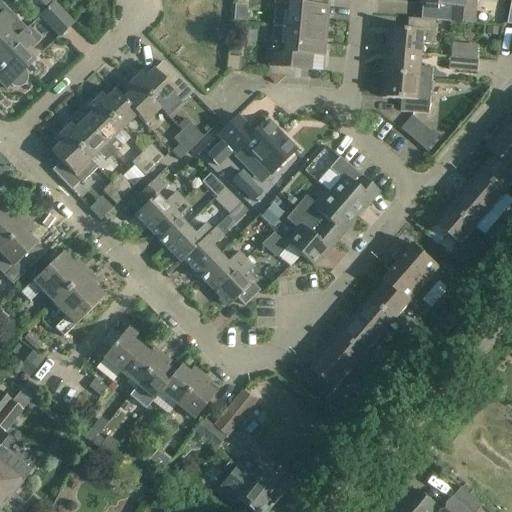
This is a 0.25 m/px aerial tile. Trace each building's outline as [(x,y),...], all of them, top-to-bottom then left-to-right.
[(276,0),(274,29),(327,34),(330,9),(329,9),(321,9),(322,0),(276,0)] [(450,8),(448,23),(474,26),(476,0),(422,0),(422,6),(450,8)] [(0,55),(26,30),(0,3),(0,55)] [(73,26),(53,5),(38,18),(59,40),(73,26)] [(388,31),(386,54),(422,57),(423,47),(435,48),(436,35),(437,23),(409,20),(407,32),(388,31)] [(296,71),(314,72),(316,57),(325,58),(327,34),(274,29),(270,68),(296,71)] [(26,30),(0,55),(0,83),(6,89),(9,86),(10,88),(13,89),(16,90),(19,90),(22,88),(25,86),(26,83),(27,79),(27,76),(26,73),(24,71),(33,62),(24,52),(32,44),(27,38),(31,35),(26,30)] [(421,69),(422,57),(386,54),(384,77),(432,81),(433,70),(421,69)] [(229,71),(237,72),(237,71),(238,58),(229,58),(227,57),(226,71),(229,71)] [(451,58),(450,71),(478,74),(479,61),(451,58)] [(141,74),(133,82),(160,110),(173,98),(181,105),(192,95),(162,64),(153,72),(146,79),(141,74)] [(269,77),(267,77),(272,83),(275,86),(278,87),(288,79),(269,77)] [(429,116),(432,81),(384,77),(382,100),(401,102),(400,114),(429,116)] [(122,101),(136,117),(144,126),(160,110),(133,82),(124,90),(129,95),(122,101)] [(102,96),(94,103),(121,132),(136,117),(122,101),(114,93),(106,100),(102,96)] [(113,139),(121,132),(94,103),(86,112),(83,109),(76,116),(82,123),(105,147),(113,155),(121,147),(113,139)] [(71,126),(62,134),(90,162),(97,154),(100,158),(107,161),(113,155),(105,147),(82,123),(76,116),(68,123),(71,126)] [(242,149),(269,177),(295,152),(267,123),(254,135),(237,117),(217,137),(235,156),(242,149)] [(511,120),(502,132),(511,140),(511,120)] [(427,154),(438,141),(414,121),(403,134),(427,154)] [(189,125),(182,132),(195,146),(202,139),(189,125)] [(173,141),(181,149),(186,155),(195,146),(182,132),(173,141)] [(511,170),(511,140),(502,132),(487,150),(494,156),(511,170)] [(90,162),(62,134),(55,141),(59,146),(51,154),(61,164),(52,172),(72,192),(80,184),(81,185),(97,169),(90,162)] [(206,157),(217,169),(232,155),(220,143),(206,157)] [(163,160),(150,147),(143,154),(156,167),(163,160)] [(131,165),(144,178),(156,167),(143,154),(141,155),(131,165)] [(505,195),(511,186),(511,170),(494,156),(479,173),(505,195)] [(355,218),(377,193),(338,160),(328,172),(340,182),(329,195),(355,218)] [(505,195),(479,173),(464,190),(490,212),(505,195)] [(209,175),(201,184),(210,193),(219,185),(209,175)] [(240,175),(230,185),(250,204),(259,194),(240,175)] [(132,190),(120,176),(112,185),(124,198),(132,190)] [(134,215),(149,231),(182,200),(174,192),(163,204),(155,196),(167,185),(158,176),(135,198),(144,206),(134,215)] [(102,194),(115,207),(124,198),(112,185),(102,194)] [(490,212),(464,190),(449,208),(475,230),(490,212)] [(295,210),(334,243),(355,218),(329,195),(317,209),(305,199),(295,210)] [(93,210),(101,219),(112,209),(103,200),(93,210)] [(189,208),(182,200),(149,231),(164,247),(185,226),(178,218),(189,208)] [(434,225),(460,247),(475,230),(449,208),(434,225)] [(312,269),(334,243),(295,210),(285,222),(297,232),(285,246),(312,269)] [(6,215),(0,220),(0,251),(26,227),(18,219),(14,222),(6,215)] [(183,259),(198,275),(218,255),(211,247),(230,229),(222,221),(212,231),(183,259)] [(261,222),(252,230),(262,241),(271,233),(261,222)] [(193,234),(185,226),(164,247),(179,263),(183,259),(212,231),(205,223),(193,234)] [(0,251),(0,273),(4,278),(12,286),(45,255),(36,247),(29,238),(33,234),(26,227),(0,251)] [(262,250),(272,259),(284,246),(273,237),(262,250)] [(511,245),(503,253),(511,261),(511,260),(511,245)] [(395,255),(391,259),(430,293),(434,289),(439,283),(447,290),(452,284),(454,287),(460,280),(468,286),(472,282),(459,269),(456,272),(445,263),(445,264),(439,270),(414,248),(407,257),(399,250),(395,255)] [(226,263),(218,255),(198,275),(213,291),(245,261),(237,252),(226,263)] [(511,261),(503,253),(496,262),(504,269),(511,261)] [(29,303),(40,292),(65,318),(55,328),(63,338),(104,299),(89,283),(93,278),(82,266),(77,271),(62,255),(21,294),(29,303)] [(391,275),(384,282),(423,317),(430,309),(422,302),(430,293),(391,259),(384,268),(391,274),(391,275)] [(248,285),(241,278),(252,268),(245,261),(213,291),(227,306),(236,298),(243,305),(259,290),(251,282),(248,285)] [(384,282),(369,300),(395,322),(405,310),(409,305),(423,317),(384,282)] [(369,300),(354,317),(379,339),(381,337),(390,327),(393,324),(395,322),(369,300)] [(453,312),(461,319),(469,310),(461,303),(453,312)] [(8,319),(0,312),(0,325),(2,327),(8,319)] [(453,312),(445,320),(453,328),(461,319),(453,312)] [(354,317),(339,334),(365,356),(369,351),(372,348),(379,339),(354,317)] [(103,361),(120,374),(140,348),(133,343),(137,338),(127,330),(103,361)] [(339,334),(324,351),(350,374),(350,373),(356,379),(371,362),(365,356),(339,334)] [(23,342),(36,354),(42,347),(30,335),(23,342)] [(424,346),(423,347),(431,353),(438,345),(439,344),(431,338),(424,346)] [(423,347),(416,355),(423,361),(431,353),(423,347)] [(153,351),(149,355),(140,348),(120,374),(137,388),(161,358),(153,351)] [(312,372),(304,381),(326,400),(334,391),(346,378),(350,374),(324,351),(309,369),(312,372)] [(32,353),(25,361),(36,370),(40,365),(43,362),(32,353)] [(137,388),(129,397),(146,410),(153,401),(154,402),(160,395),(175,376),(174,376),(166,370),(170,365),(161,358),(137,388)] [(160,395),(177,408),(202,377),(192,370),(188,374),(180,368),(174,376),(175,376),(160,395)] [(393,381),(401,388),(401,387),(409,379),(400,372),(393,381)] [(210,384),(202,377),(177,408),(194,422),(215,396),(206,389),(210,384)] [(393,381),(386,389),(394,396),(401,388),(393,381)] [(100,400),(107,391),(95,382),(89,390),(100,400)] [(256,403),(241,391),(219,419),(234,431),(256,403)] [(0,415),(9,404),(11,402),(0,393),(0,415)] [(11,402),(0,415),(0,430),(5,434),(23,411),(11,402)] [(374,419),(382,411),(373,404),(366,412),(374,419)] [(193,435),(214,452),(225,438),(204,421),(193,435)] [(99,437),(105,430),(97,423),(90,431),(99,437)] [(99,437),(90,431),(90,430),(83,439),(98,451),(105,442),(99,437)] [(105,442),(98,451),(107,458),(118,445),(108,437),(105,442)] [(0,448),(0,511),(2,511),(32,474),(19,464),(13,458),(0,448)] [(153,470),(129,451),(122,459),(130,465),(125,471),(145,480),(153,470)] [(107,460),(105,463),(124,472),(129,466),(123,461),(113,453),(107,460)] [(245,457),(236,468),(229,462),(213,481),(250,511),(267,511),(286,490),(245,457)] [(468,511),(452,498),(442,510),(417,489),(397,511),(468,511)]
